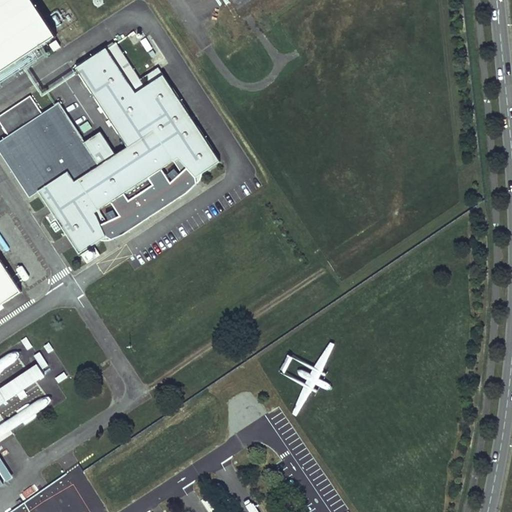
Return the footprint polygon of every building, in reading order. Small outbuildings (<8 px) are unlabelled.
[(33,0),(0,0),(0,74),(58,37),(33,0)] [(146,38),(141,40),(147,51),(152,48),(146,38)] [(31,97),(0,117),(0,122),(9,136),(0,141),(0,153),(31,199),(40,193),(82,255),(103,242),(113,241),(125,236),(187,196),(197,185),(199,178),(221,164),(158,68),(141,80),(117,44),(77,70),(129,149),(117,157),(101,133),(86,143),(60,103),(42,114),(31,97)] [(0,305),(22,291),(0,258),(0,305)] [(20,342),(27,350),(33,345),(26,337),(20,342)] [(0,357),(0,438),(51,408),(43,396),(7,417),(0,405),(46,378),(39,366),(0,388),(0,371),(19,361),(13,350),(0,357)] [(0,386),(38,365),(40,369),(47,365),(40,353),(0,374),(0,386)]
